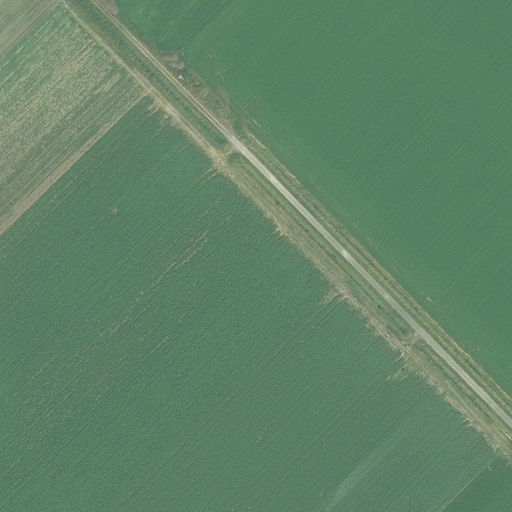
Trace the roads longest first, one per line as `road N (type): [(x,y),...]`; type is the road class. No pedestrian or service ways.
road 1 (unclassified): [(511,425),(237,145)]
road 2 (track): [(97,0),(237,145)]
